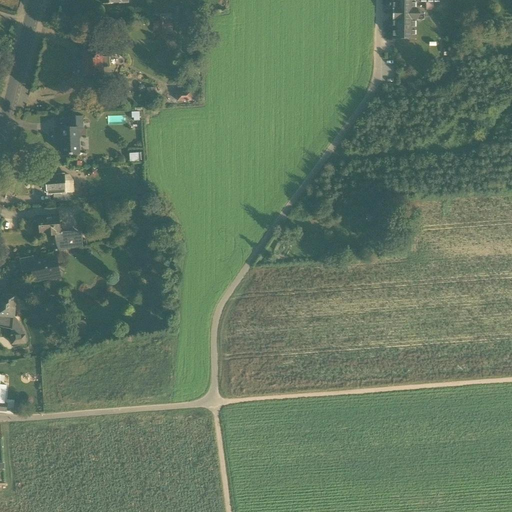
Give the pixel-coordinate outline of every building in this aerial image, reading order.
[(392,39),(415,39),(416,20),(417,20),(420,15),(417,9),(416,9),(416,2),(448,3),(447,0),(390,0),(391,2),(393,2),(392,39)] [(153,35),(173,34),(172,13),(159,14),(159,20),(153,21),(153,35)] [(83,66),(84,67),(85,76),(103,75),(102,68),(110,67),(109,58),(102,58),(101,51),(83,52),(84,60),(83,62),(83,64),(83,66)] [(177,91),(177,99),(190,98),(190,91),(177,91)] [(139,112),(131,112),(131,118),(134,118),(134,121),(139,121),(139,112)] [(70,117),(70,129),(78,129),(82,129),(82,117),(70,117)] [(78,146),(78,129),(70,129),(62,129),(62,155),(76,154),(76,146),(78,146)] [(129,154),(130,163),(139,162),(139,153),(129,154)] [(91,169),(88,173),(90,177),(94,178),(97,175),(96,170),(91,169)] [(53,194),(65,193),(64,182),(63,176),(60,176),(60,175),(55,175),(55,176),(47,177),(47,183),(47,188),(48,188),(48,195),(53,194)] [(69,175),(63,176),(64,182),(69,181),(70,193),(72,193),(74,193),(73,181),(69,175)] [(53,194),(54,202),(73,201),(72,193),(70,193),(65,193),(53,194)] [(47,233),(47,236),(55,235),(54,229),(60,228),(59,217),(38,219),(39,223),(37,224),(38,229),(39,229),(39,234),(47,233)] [(61,236),(62,251),(82,247),(81,234),(61,236)] [(19,259),(22,273),(32,271),(32,270),(35,270),(33,263),(34,263),(33,257),(19,259)] [(32,271),(34,282),(44,280),(44,281),(56,279),(54,268),(58,267),(56,258),(34,263),(33,263),(35,270),(32,270),(32,271)] [(44,299),(57,300),(58,293),(45,292),(44,299)] [(0,316),(14,318),(16,296),(3,295),(2,298),(0,298),(0,316)] [(25,336),(14,318),(0,316),(0,325),(11,328),(12,337),(25,336)] [(86,321),(75,323),(77,333),(87,331),(86,321)] [(12,337),(12,345),(25,343),(25,336),(12,337)] [(6,383),(14,384),(15,376),(7,375),(6,383)]
